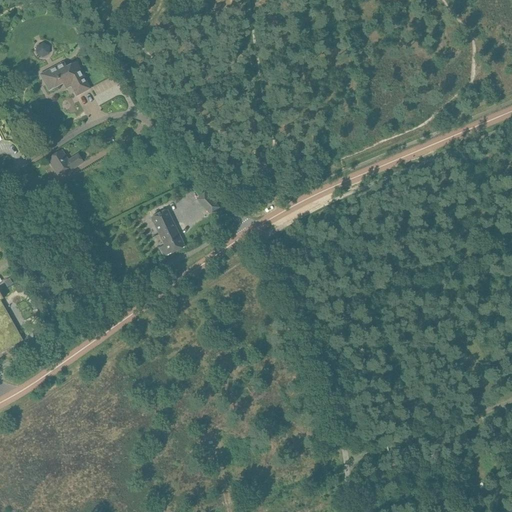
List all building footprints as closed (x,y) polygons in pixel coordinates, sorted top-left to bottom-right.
[(40,59),(52,54),(47,42),(35,47),(40,59)] [(93,44),(92,52),(98,53),(100,45),(93,44)] [(64,63),(41,75),(49,91),(63,84),(66,90),(72,87),(77,96),(90,89),(76,63),(66,68),(64,63)] [(61,151),(48,160),(58,176),(82,160),(78,155),(68,161),(61,151)] [(38,185),(23,194),(28,203),(44,193),(38,185)] [(205,192),(197,200),(202,205),(207,211),(212,216),(220,208),(215,203),(210,198),(205,192)] [(167,210),(151,218),(159,234),(167,231),(169,234),(177,230),(167,210)] [(167,231),(159,234),(164,246),(159,248),(162,254),(164,258),(185,247),(177,230),(169,234),(167,231)] [(0,354),(23,341),(1,301),(4,300),(2,296),(0,293),(0,354)] [(43,327),(33,333),(36,338),(46,333),(43,327)] [(406,413),(400,415),(404,430),(411,428),(406,413)]
